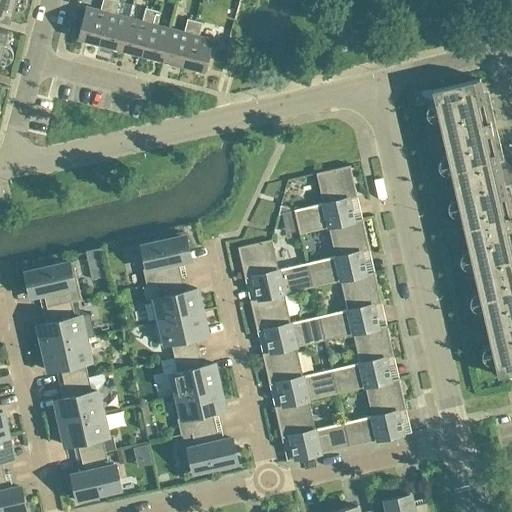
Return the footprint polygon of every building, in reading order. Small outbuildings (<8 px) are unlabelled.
[(0,0),(0,18),(10,21),(15,0),(0,0)] [(99,44),(110,0),(102,0),(100,10),(86,6),(78,38),(99,44)] [(120,49),(129,17),(115,14),(119,1),(116,0),(110,0),(99,44),(120,49)] [(141,55),(153,10),(145,8),(142,21),(129,17),(120,49),(141,55)] [(162,60),(171,28),(157,25),(161,12),(153,10),(141,55),(162,60)] [(183,66),(195,20),(187,18),(184,32),(171,28),(162,60),(183,66)] [(205,71),(213,39),(199,36),(202,22),(195,20),(183,66),(205,71)] [(490,98),(485,99),(480,78),(432,89),(454,185),(502,174),(497,153),(502,152),(490,98)] [(354,219),(349,198),(357,196),(350,165),(316,172),(316,174),(322,172),(329,201),(294,209),(299,234),(335,225),(334,224),(354,219)] [(511,271),(511,194),(511,193),(507,194),(502,174),(454,185),(476,280),(511,271)] [(280,205),(278,213),(282,212),(294,209),(280,205)] [(366,272),(361,251),(370,249),(362,218),(354,220),(354,219),(334,224),(335,225),(341,254),(307,262),(312,287),(342,280),(347,279),(347,277),(366,272)] [(178,262),(190,259),(184,232),(167,236),(168,239),(142,245),(147,267),(143,268),(146,284),(182,276),(178,262)] [(312,287),(307,262),(277,269),(270,240),(272,240),(271,239),(238,246),(245,278),(253,276),(258,297),(277,292),(278,295),(282,293),(312,287)] [(82,299),(73,261),(43,268),(42,264),(25,268),(31,295),(43,293),(46,307),(71,301),(82,299)] [(378,325),(373,304),(382,302),(375,271),(366,273),(366,272),(347,277),(347,279),(342,280),(349,309),(319,316),(325,340),(354,333),(359,332),(359,330),(378,325)] [(498,375),(511,371),(511,271),(476,280),(498,375)] [(202,311),(197,288),(185,290),(182,276),(146,284),(147,285),(157,283),(160,296),(150,299),(155,322),(202,311)] [(325,340),(319,316),(289,322),(282,293),(278,295),(277,292),(258,297),(258,298),(250,299),(257,331),(265,329),(270,350),(289,346),(290,348),(295,347),(325,340)] [(38,324),(43,347),(86,337),(80,315),(74,316),(71,301),(46,307),(50,322),(38,324)] [(196,336),(207,334),(202,311),(155,322),(160,344),(171,342),(174,356),(199,351),(196,336)] [(390,378),(385,358),(394,356),(387,324),(378,326),(378,325),(359,330),(359,332),(354,333),(361,362),(331,369),(337,393),(367,386),(372,385),(371,383),(390,378)] [(88,376),(85,362),(91,360),(86,337),(43,347),(49,370),(60,368),(64,382),(88,376)] [(337,393),(331,369),(301,376),(295,347),(290,348),(289,346),(270,350),(270,351),(262,353),(269,384),(278,382),(283,403),(301,399),(302,401),(307,400),(328,395),(335,393),(337,393)] [(219,386),(214,363),(202,365),(199,351),(174,356),(177,371),(172,372),(177,395),(219,386)] [(100,389),(105,379),(104,373),(88,376),(64,382),(67,396),(55,399),(60,422),(103,412),(97,389),(100,389)] [(398,411),(406,409),(399,377),(390,379),(390,378),(371,383),(372,385),(367,386),(373,415),(343,422),(349,446),(403,434),(398,411)] [(213,411),(224,409),(219,386),(177,395),(182,417),(177,418),(181,434),(216,426),(213,411)] [(335,393),(328,395),(329,400),(332,402),(336,401),(335,393)] [(349,446),(343,422),(314,429),(307,400),(302,401),(301,399),(283,403),(283,404),(274,406),(282,437),(290,435),(295,458),(349,446)] [(105,451),(116,449),(113,434),(108,435),(103,412),(60,422),(66,445),(78,442),(81,457),(105,451)] [(237,465),(231,438),(219,440),(216,426),(181,434),(181,435),(192,433),(195,446),(184,448),(190,472),(220,465),(221,469),(237,465)] [(0,435),(0,475),(4,474),(1,460),(13,457),(8,434),(0,435)] [(120,488),(115,464),(109,466),(105,451),(81,457),(84,471),(72,474),(79,501),(95,497),(95,494),(120,488)] [(25,511),(20,486),(7,489),(4,474),(0,475),(0,511),(25,511)] [(429,511),(427,502),(413,505),(410,494),(385,499),(387,511),(429,511)]
